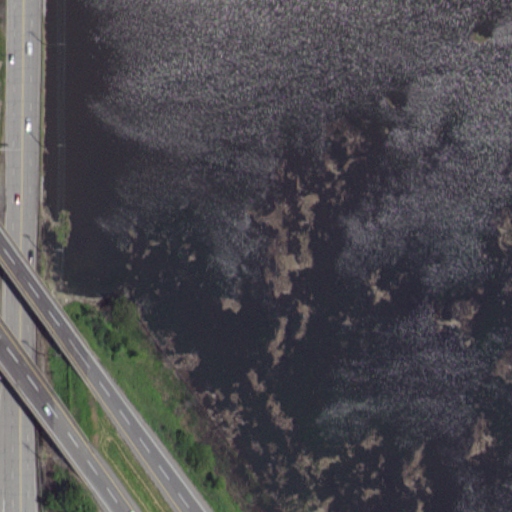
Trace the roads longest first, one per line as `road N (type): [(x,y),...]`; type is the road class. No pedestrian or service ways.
road 1 (primary): [(24,511),(23,0)]
road 2 (motorway): [(191,511),(87,367)]
road 3 (motorway): [(87,367),(0,245)]
road 4 (motorway): [(0,339),(85,457)]
